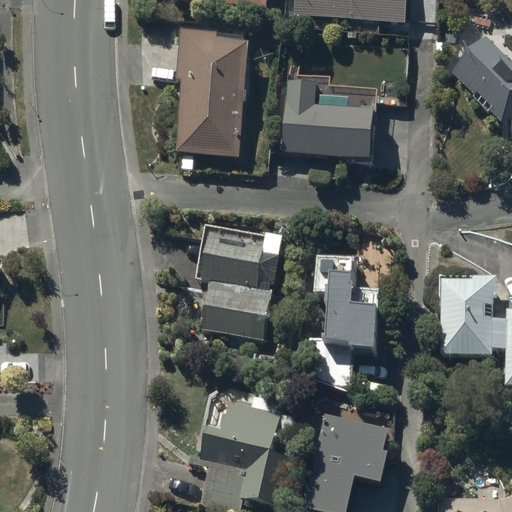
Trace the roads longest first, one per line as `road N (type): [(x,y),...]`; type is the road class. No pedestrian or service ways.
road 1 (residential): [(90,194),(453,214),(511,206)]
road 2 (residential): [(90,194),(106,405),(95,511)]
road 3 (residential): [(79,0),(75,66),(90,194)]
